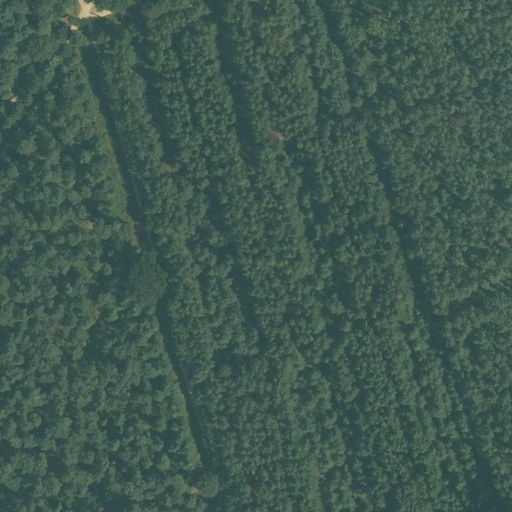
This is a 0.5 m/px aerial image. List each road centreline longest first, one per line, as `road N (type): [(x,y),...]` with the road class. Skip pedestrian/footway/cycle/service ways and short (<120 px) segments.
road 1 (track): [(85,11),(228,511)]
road 2 (track): [(85,11),(0,117)]
